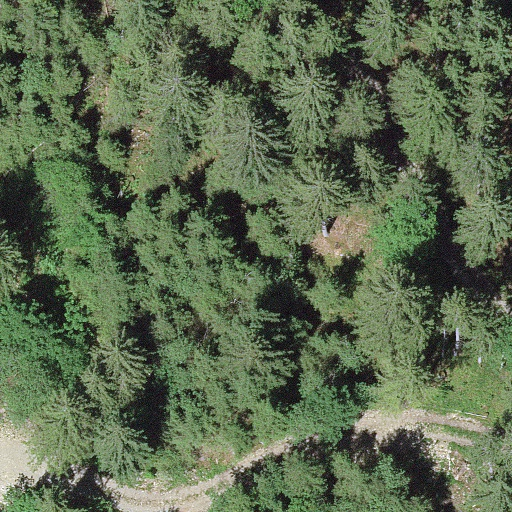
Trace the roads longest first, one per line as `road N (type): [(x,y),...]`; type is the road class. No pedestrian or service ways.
road 1 (track): [(0,461),(30,460),(115,498),(163,502),(200,496),(381,428),(460,426),(511,436)]
road 2 (track): [(296,0),(477,318),(511,344)]
